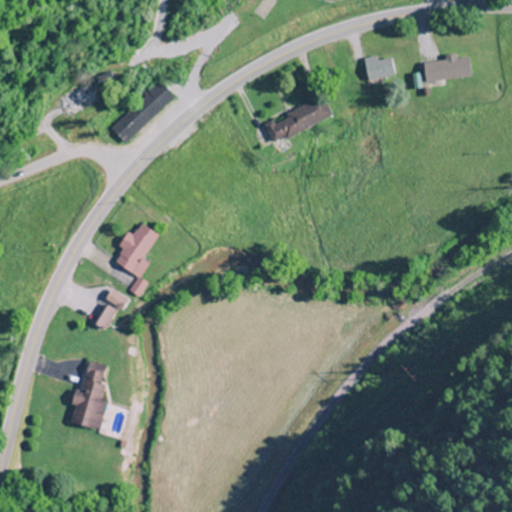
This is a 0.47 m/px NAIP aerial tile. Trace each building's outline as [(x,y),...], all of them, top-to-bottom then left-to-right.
[(418,63),(422,84),(468,76),(464,55),(418,63)] [(389,58),(374,61),(374,56),(359,60),(364,81),(392,75),(389,58)] [(105,129),(122,146),(172,96),(155,80),(105,129)] [(51,99),(57,115),(92,103),(87,86),(51,99)] [(269,146),(329,116),(319,96),(259,127),(269,146)] [(154,235),(136,224),(129,237),(125,234),(109,262),(135,277),(126,292),(136,298),(144,284),(136,280),(146,264),(140,260),(154,235)] [(101,302),(118,311),(123,300),(107,292),(101,302)] [(89,324),(101,332),(114,312),(101,304),(89,324)] [(66,423),(96,432),(104,404),(95,401),(104,368),(83,362),(66,423)]
